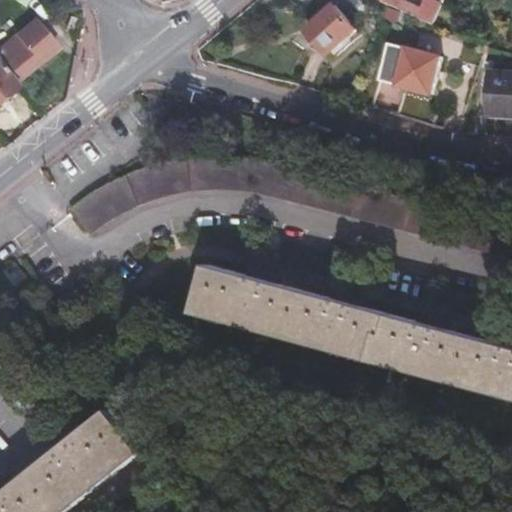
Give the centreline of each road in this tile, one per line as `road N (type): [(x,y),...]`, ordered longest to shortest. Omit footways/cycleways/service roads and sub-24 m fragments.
road 1 (residential): [(511,156),(451,155),(191,85),(141,64)]
road 2 (secondary): [(0,175),(141,64)]
